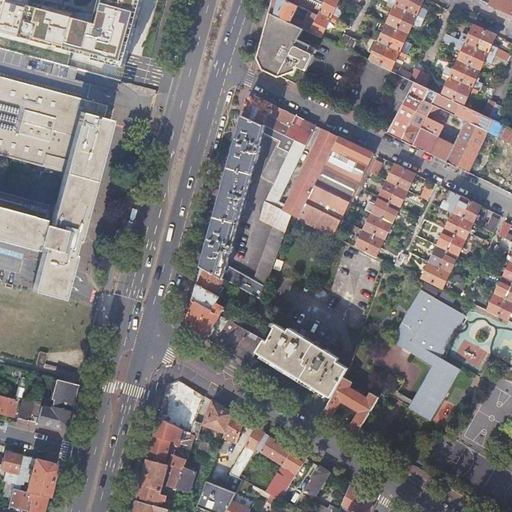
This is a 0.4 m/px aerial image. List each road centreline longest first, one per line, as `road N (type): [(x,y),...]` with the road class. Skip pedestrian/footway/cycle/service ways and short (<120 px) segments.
road 1 (primary): [(206,0),(119,329)]
road 2 (tertiary): [(149,338),(395,485)]
road 3 (primary): [(149,338),(223,68)]
road 4 (primary): [(102,511),(149,338)]
road 5 (residential): [(223,68),(381,144)]
road 6 (primary): [(119,329),(89,459)]
